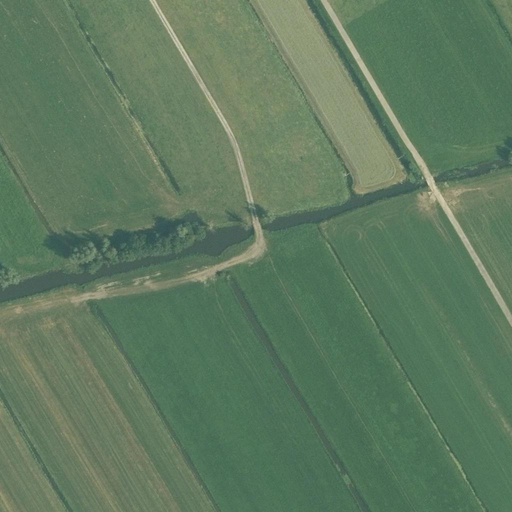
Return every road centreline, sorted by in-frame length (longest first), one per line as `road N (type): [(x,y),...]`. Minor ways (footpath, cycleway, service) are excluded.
road 1 (track): [(152,0),(234,140),(261,242),(258,252),(201,272),(95,294)]
road 2 (track): [(323,0),(511,322)]
